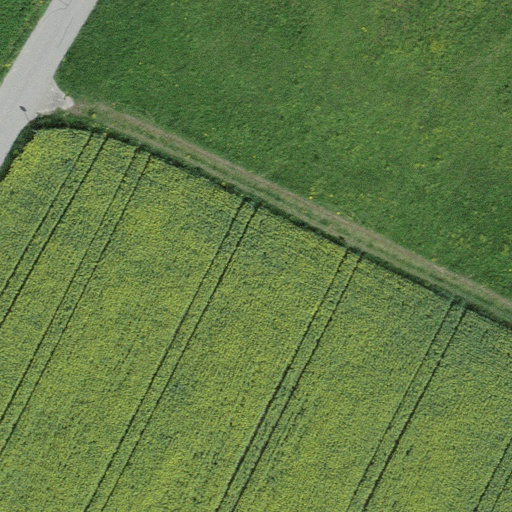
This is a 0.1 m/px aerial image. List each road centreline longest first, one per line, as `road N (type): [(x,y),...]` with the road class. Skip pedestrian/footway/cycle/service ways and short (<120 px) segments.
road 1 (track): [(16,92),(103,123),(511,317)]
road 2 (unclassified): [(72,0),(0,122)]
